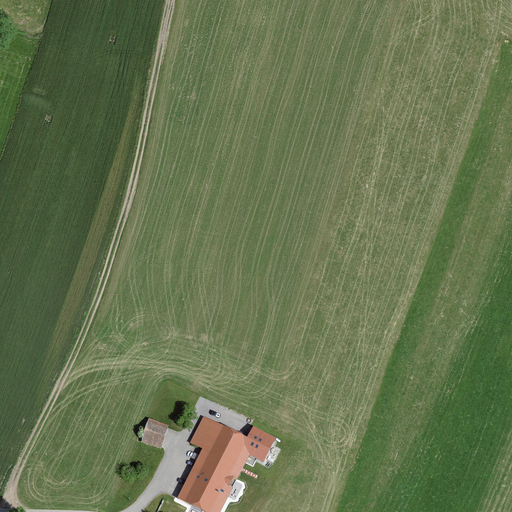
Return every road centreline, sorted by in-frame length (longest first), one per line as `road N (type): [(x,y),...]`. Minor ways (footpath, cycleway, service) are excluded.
road 1 (track): [(8,511),(14,479),(97,296),(122,220),(171,0)]
road 2 (unknown): [(123,511),(199,416),(216,407),(243,420)]
